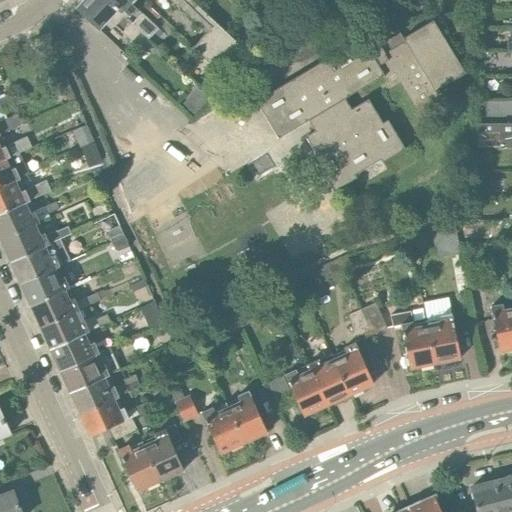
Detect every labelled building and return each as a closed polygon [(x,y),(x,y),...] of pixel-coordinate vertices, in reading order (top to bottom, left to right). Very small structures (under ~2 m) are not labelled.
[(141,31),(108,0),(84,0),(76,9),(100,30),(110,19),(133,40),(135,38),(141,31)] [(108,0),(142,31),(151,21),(133,4),(136,0),(108,0)] [(170,0),(207,34),(195,47),(221,72),(229,80),(252,55),(191,0),(170,0)] [(466,73),(434,20),(404,37),(406,41),(386,52),(374,33),(366,38),(365,35),(257,98),(279,136),(309,118),(316,129),(306,134),(317,154),(324,150),(327,155),(317,161),(334,190),(357,177),(355,173),(381,158),(383,161),(405,148),(388,118),(376,125),(374,121),(380,117),(369,97),(352,107),(346,97),(384,74),(384,75),(386,74),(385,73),(394,68),(422,116),(453,98),(446,85),(466,73)] [(455,21),(455,32),(470,32),(470,21),(455,21)] [(53,55),(49,46),(40,50),(44,59),(53,55)] [(229,80),(221,72),(205,89),(213,97),(229,80)] [(66,102),(75,98),(76,98),(70,84),(69,84),(60,88),(66,102)] [(209,98),(198,88),(184,103),(194,113),(209,98)] [(7,96),(0,99),(0,107),(1,107),(10,103),(7,96)] [(0,133),(22,124),(16,114),(0,120),(0,133)] [(511,147),(511,123),(477,124),(477,148),(511,147)] [(0,146),(0,160),(19,152),(31,146),(26,135),(0,147),(0,146)] [(89,168),(101,162),(93,142),(80,148),(89,168)] [(19,152),(0,160),(0,186),(19,178),(29,173),(19,152)] [(97,192),(104,189),(111,186),(106,173),(91,179),(97,192)] [(19,178),(0,186),(0,212),(25,202),(51,190),(45,179),(24,189),(19,178)] [(98,197),(88,201),(91,208),(101,203),(98,197)] [(25,202),(0,212),(0,234),(2,239),(39,222),(40,221),(35,210),(30,213),(25,202)] [(55,202),(44,207),(47,214),(58,209),(55,202)] [(39,222),(2,239),(12,260),(50,243),(46,235),(45,232),(44,233),(39,222)] [(478,241),(478,225),(464,225),(464,241),(478,241)] [(110,230),(108,234),(112,242),(124,236),(120,226),(110,230)] [(55,232),(58,239),(60,238),(69,234),(66,227),(55,232)] [(437,257),(461,252),(455,227),(431,232),(437,257)] [(129,246),(124,236),(112,242),(116,250),(119,251),(129,246)] [(50,243),(12,260),(21,282),(54,267),(58,265),(70,260),(60,238),(58,239),(50,243)] [(328,278),(344,271),(339,259),(323,266),(328,278)] [(54,267),(21,282),(31,304),(64,289),(68,287),(70,287),(65,276),(63,276),(59,278),(54,267)] [(468,291),(481,288),(477,267),(464,269),(468,291)] [(293,295),(302,291),(296,279),(288,283),(293,295)] [(64,289),(31,304),(41,326),(74,311),(78,309),(80,309),(77,303),(75,298),(73,298),(69,300),(64,289)] [(96,294),(85,299),(88,305),(99,301),(112,295),(109,289),(104,291),(104,290),(96,294)] [(232,307),(241,326),(254,319),(245,300),(232,307)] [(155,301),(140,308),(145,319),(160,312),(155,301)] [(362,309),(373,334),(387,328),(376,302),(362,309)] [(500,351),(511,348),(511,307),(505,308),(504,303),(491,306),(500,351)] [(241,326),(232,307),(209,318),(218,337),(241,326)] [(373,334),(362,309),(348,315),(359,340),(373,334)] [(74,311),(41,326),(51,348),(84,333),(88,331),(89,330),(85,319),(83,320),(79,322),(74,311)] [(410,369),(436,364),(428,323),(415,326),(412,312),(391,316),(393,327),(401,325),(410,369)] [(428,323),(436,364),(461,359),(452,312),(440,314),(441,321),(428,323)] [(106,315),(95,320),(98,327),(109,322),(106,315)] [(84,333),(51,348),(61,370),(99,352),(94,341),(93,342),(89,344),(84,333)] [(334,358),(351,394),(374,384),(355,342),(344,347),(346,352),(334,358)] [(99,352),(61,370),(71,392),(104,377),(120,369),(111,348),(99,352)] [(319,358),(308,363),(309,364),(312,371),(327,405),(351,394),(334,358),(332,354),(320,359),(319,358)] [(297,368),(285,373),(304,415),(327,405),(312,371),(309,364),(298,369),(297,368)] [(279,407),(294,401),(283,376),(268,383),(279,407)] [(104,377),(71,392),(81,413),(114,398),(139,387),(136,380),(125,385),(123,381),(109,388),(104,377)] [(184,397),(180,388),(171,392),(184,422),(199,415),(191,395),(184,397)] [(227,406),(245,442),(267,432),(248,390),(237,395),(239,401),(227,406)] [(108,428),(129,418),(124,407),(119,409),(114,398),(81,413),(91,435),(108,428)] [(135,408),(138,415),(149,410),(146,403),(135,408)] [(245,442),(227,406),(214,412),(212,407),(202,411),(220,453),(245,442)] [(0,439),(11,434),(0,410),(0,439)] [(129,418),(108,428),(113,441),(137,430),(131,417),(129,418)] [(144,444),(161,480),(184,470),(178,455),(192,448),(187,437),(181,440),(174,424),(166,429),(154,434),(156,438),(144,444)] [(161,480),(144,444),(132,449),(130,445),(118,450),(137,491),(161,480)] [(511,511),(511,477),(470,487),(476,511),(511,511)] [(0,511),(20,511),(13,491),(0,495),(0,511)] [(410,507),(412,511),(441,511),(434,496),(410,507)]
